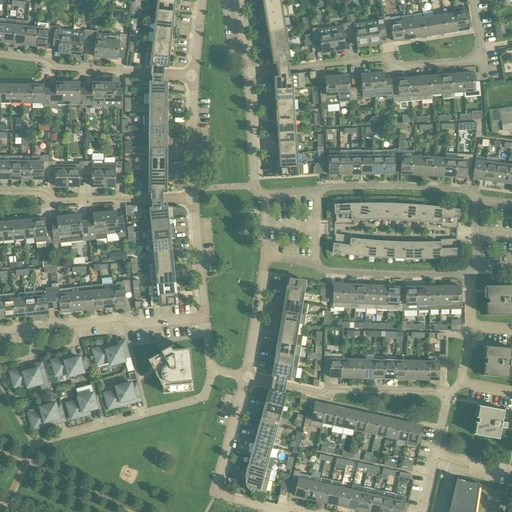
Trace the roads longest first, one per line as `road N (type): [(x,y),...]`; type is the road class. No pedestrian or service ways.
road 1 (residential): [(472,0),(480,47),(466,61),(405,68),(390,56),(247,72)]
road 2 (residential): [(473,269),(474,197),(464,189),(263,193)]
road 3 (residential): [(243,377),(216,484),(224,496),(313,511)]
road 4 (residential): [(473,269),(327,271),(264,255)]
road 5 (residential): [(206,319),(0,329)]
road 6 (residential): [(446,392),(321,393),(243,377)]
road 7 (residential): [(0,193),(32,192),(48,203),(193,197)]
road 8 (residential): [(0,56),(46,69),(194,76)]
road 9 (residential): [(213,369),(197,401),(65,436)]
road 10 (residential): [(264,255),(243,377)]
road 11 (residential): [(206,319),(193,197)]
